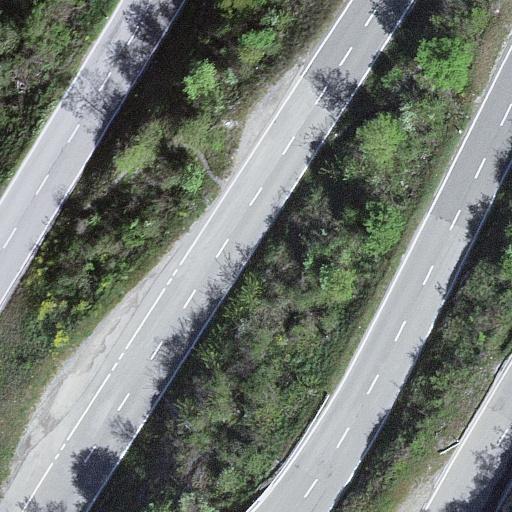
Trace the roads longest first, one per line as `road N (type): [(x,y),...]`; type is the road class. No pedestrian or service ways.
road 1 (secondary): [(53,511),(380,0)]
road 2 (secondary): [(511,102),(367,395),(292,511)]
road 3 (secondary): [(153,0),(0,252)]
